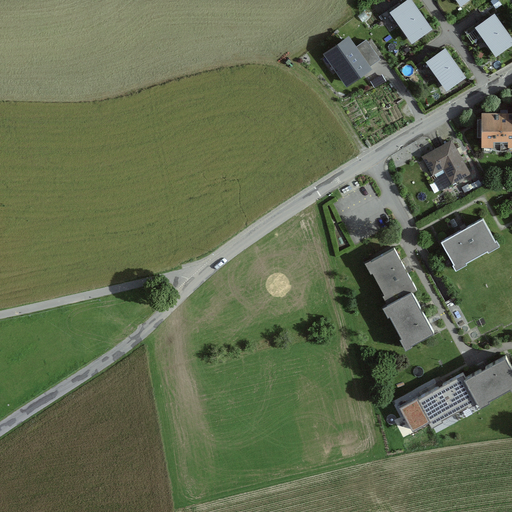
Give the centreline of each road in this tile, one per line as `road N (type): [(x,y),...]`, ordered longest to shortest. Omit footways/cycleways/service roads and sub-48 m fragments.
road 1 (residential): [(0,428),(138,339),(215,262)]
road 2 (residential): [(0,316),(215,262)]
road 3 (residential): [(463,348),(375,163)]
road 4 (residential): [(375,163),(215,262)]
road 5 (residential): [(511,78),(375,163)]
